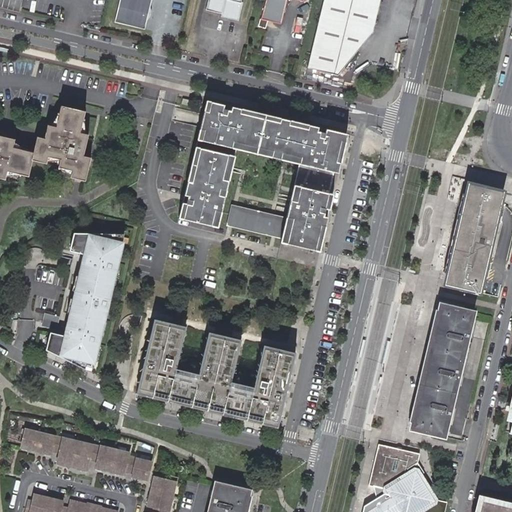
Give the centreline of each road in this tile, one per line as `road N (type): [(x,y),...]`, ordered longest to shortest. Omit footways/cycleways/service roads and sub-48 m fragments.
road 1 (residential): [(0,26),(366,112)]
road 2 (residential): [(366,112),(288,446)]
road 3 (tertiary): [(326,454),(405,121)]
road 4 (residential): [(288,446),(124,406),(0,344)]
road 5 (residential): [(463,511),(511,307)]
road 6 (residential): [(129,511),(131,501),(26,475),(17,511)]
road 7 (tertiary): [(405,121),(433,0)]
